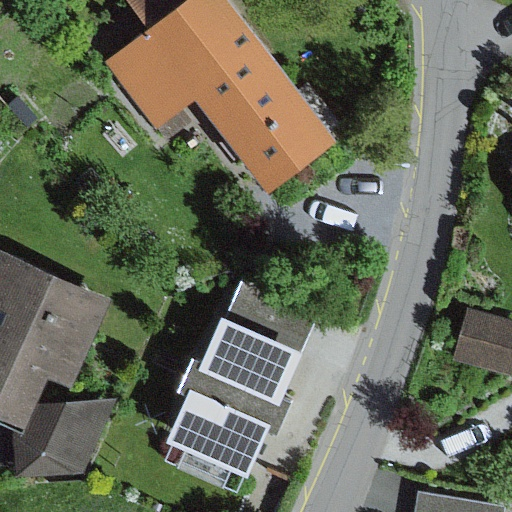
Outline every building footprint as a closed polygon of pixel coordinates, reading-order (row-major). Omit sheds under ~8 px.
[(137,0),(155,22),(107,59),(160,127),(202,95),(275,188),(351,128),(250,0),(137,0)] [(115,295),(0,244),(0,243),(0,419),(10,424),(37,365),(55,373),(76,382),(115,295)] [(248,274),(233,308),(308,341),(323,307),(248,274)] [(195,390),(177,431),(180,432),(253,464),(256,466),(275,423),(285,427),(300,394),(292,390),(313,343),(308,341),(233,308),(229,306),(208,355),(200,351),(185,385),(195,390)] [(511,319),(468,307),(453,359),(511,376),(511,319)] [(43,398),(55,373),(37,365),(10,424),(17,428),(18,442),(35,442),(34,419),(43,398)] [(123,395),(43,398),(34,419),(35,442),(18,442),(19,474),(85,472),(123,395)] [(253,464),(180,432),(169,459),(241,491),(253,464)] [(510,511),(511,505),(511,501),(424,487),(420,511),(510,511)]
